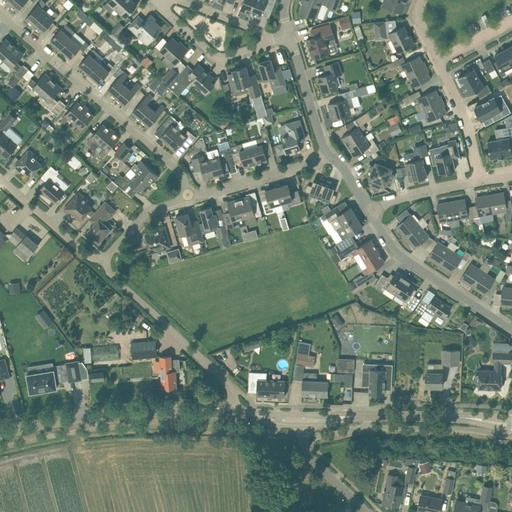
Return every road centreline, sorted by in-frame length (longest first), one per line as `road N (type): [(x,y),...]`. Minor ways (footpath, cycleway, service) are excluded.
road 1 (residential): [(189,197),(168,163),(0,16)]
road 2 (tertiary): [(233,414),(124,413),(0,434)]
road 3 (tertiary): [(511,424),(304,418)]
road 4 (residential): [(233,414),(230,387),(100,265)]
road 5 (residential): [(511,330),(403,259),(372,207)]
road 6 (residential): [(276,38),(229,58),(212,56),(158,0)]
road 7 (residential): [(189,197),(326,156)]
road 8 (residential): [(100,265),(0,178)]
road 9 (residential): [(480,180),(437,61)]
road 10 (residential): [(276,38),(160,0)]
